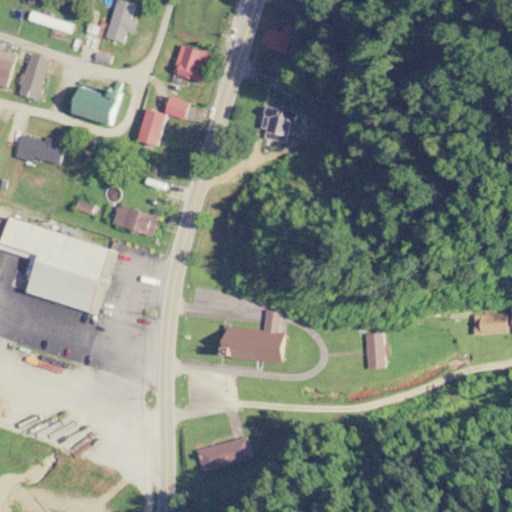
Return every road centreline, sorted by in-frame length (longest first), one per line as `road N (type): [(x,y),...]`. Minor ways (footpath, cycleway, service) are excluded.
road 1 (secondary): [(255,0),(171,290),(161,511)]
road 2 (residential): [(166,419),(236,403),(372,405),(445,374),(511,365)]
road 3 (residential): [(0,38),(111,75),(130,74),(145,66),(168,0)]
road 4 (residential): [(0,102),(111,131),(124,126),(145,66)]
